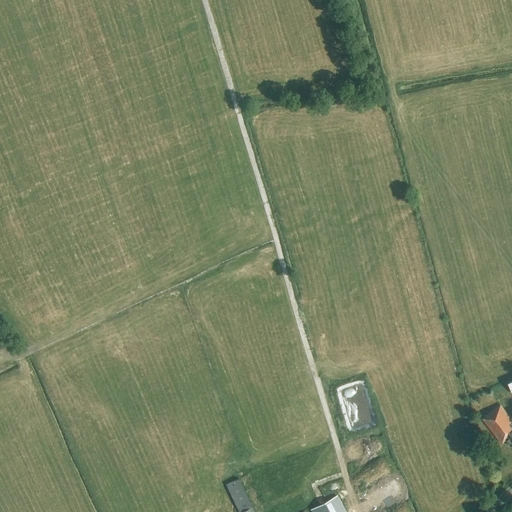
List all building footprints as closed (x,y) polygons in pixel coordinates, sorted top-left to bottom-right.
[(504,382),(499,384),(504,397),(510,394),(504,382)] [(489,388),(492,400),(502,397),(499,385),(489,388)] [(511,420),(501,406),(483,420),(501,443),(506,440),(511,447),(511,446),(511,420)] [(226,485),(238,511),(253,511),(238,479),(226,485)] [(343,511),(335,496),(310,510),(311,511),(343,511)]
